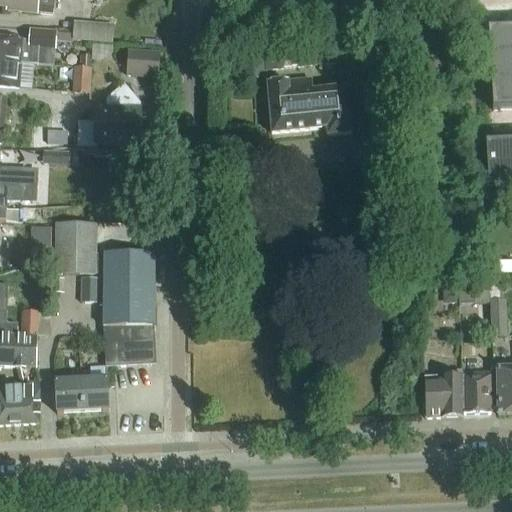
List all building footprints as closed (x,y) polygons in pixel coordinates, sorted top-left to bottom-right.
[(0,0),(0,9),(7,10),(7,14),(27,16),(38,17),(38,16),(53,17),(54,0),(0,0)] [(112,24),(75,26),(76,42),(100,40),(100,33),(113,32),(112,24)] [(5,65),(21,66),(33,66),(38,67),(39,52),(55,53),(56,43),(73,44),(74,36),(56,35),(29,33),(29,41),(24,41),(0,39),(0,62),(5,63),(5,65)] [(481,38),(481,79),(504,79),(505,38),(481,38)] [(337,49),(295,53),(297,70),(339,66),(337,49)] [(267,73),(283,71),(281,54),(253,57),(255,80),(267,78),(267,73)] [(128,56),(128,80),(157,80),(158,56),(128,56)] [(80,57),(80,69),(91,70),(92,57),(80,57)] [(5,63),(0,62),(0,90),(18,91),(21,66),(5,65),(5,63)] [(91,70),(80,69),(80,70),(73,70),(72,94),(90,95),(91,70)] [(481,79),(480,120),(504,120),(504,79),(481,79)] [(310,82),(267,86),(272,137),(327,132),(327,139),(351,137),(347,90),(311,94),(310,82)] [(95,112),(95,129),(81,129),(81,149),(95,149),(95,148),(140,148),(141,112),(139,112),(139,108),(128,95),(116,105),(116,112),(95,112)] [(511,143),(485,145),(488,192),(511,190),(511,143)] [(0,191),(0,213),(8,213),(9,211),(6,211),(6,204),(21,205),(21,192),(0,191)] [(387,209),(358,212),(364,281),(394,278),(387,209)] [(0,230),(8,231),(8,227),(23,229),(23,223),(35,223),(36,215),(8,214),(8,213),(0,213),(0,230)] [(104,277),(106,370),(156,366),(154,329),(156,329),(154,256),(96,257),(97,229),(56,228),(55,276),(104,277)] [(97,281),(81,281),(81,305),(96,305),(97,281)] [(488,304),(488,285),(457,286),(458,305),(488,304)] [(0,335),(17,336),(17,325),(6,325),(7,287),(0,286),(0,335)] [(456,305),(455,292),(442,292),(443,301),(447,305),(456,305)] [(507,302),(499,302),(490,302),(491,339),(508,339),(507,302)] [(219,319),(240,320),(240,309),(220,308),(219,319)] [(0,370),(37,372),(38,315),(22,314),(21,338),(0,337),(0,370)] [(511,372),(496,373),(498,416),(498,418),(511,417),(511,372)] [(466,418),(491,416),(489,375),(464,377),(464,380),(466,418)] [(425,381),(427,421),(427,422),(463,420),(463,418),(466,418),(464,380),(425,381)] [(109,414),(107,381),(81,382),(83,415),(109,414)] [(83,415),(81,382),(55,383),(57,417),(83,415)] [(0,429),(22,428),(20,387),(0,387),(0,429)] [(40,387),(20,387),(22,428),(39,427),(40,387)]
